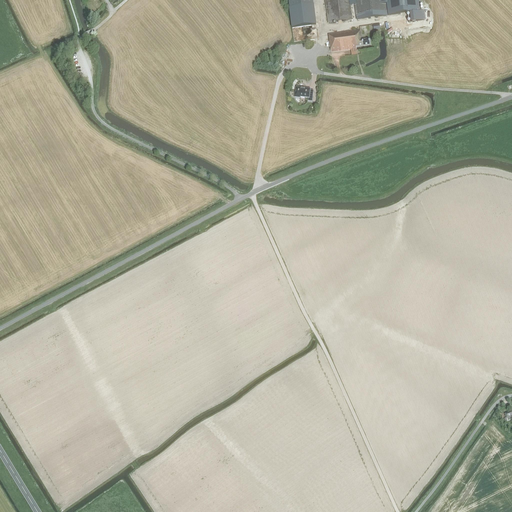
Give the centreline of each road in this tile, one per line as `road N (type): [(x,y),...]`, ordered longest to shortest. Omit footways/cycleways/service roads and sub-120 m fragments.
road 1 (unclassified): [(0,328),(283,179),(511,97)]
road 2 (track): [(251,194),(397,511)]
road 3 (unclassified): [(416,511),(489,410),(511,395)]
